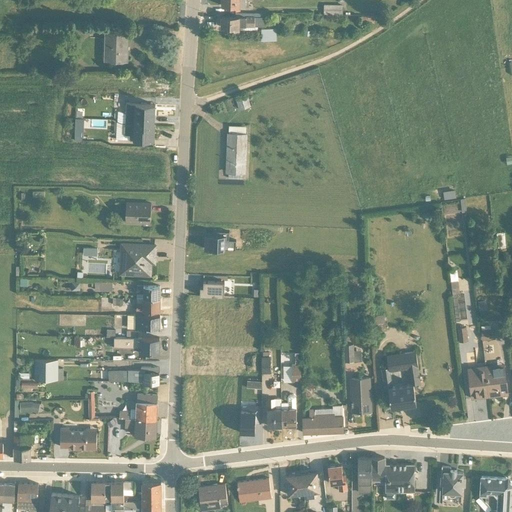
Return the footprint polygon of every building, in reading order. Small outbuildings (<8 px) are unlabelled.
[(342,12),(342,1),(324,1),(323,11),(342,12)] [(222,13),(221,24),(229,24),(229,25),(257,25),(257,22),(265,22),(265,10),(231,9),(231,13),(222,13)] [(104,29),(103,61),(127,61),(128,30),(104,29)] [(246,90),(235,94),(239,106),(250,103),(246,90)] [(118,111),(118,120),(154,121),(155,101),(126,100),(126,111),(118,111)] [(76,117),(75,136),(84,136),(84,117),(76,117)] [(154,129),(154,121),(118,120),(116,120),(116,135),(153,137),(154,129)] [(247,130),(247,129),(246,129),(246,122),(228,122),(228,126),(227,126),(227,129),(225,169),(228,169),(228,174),(243,174),(243,169),(245,170),(247,130)] [(454,186),(443,188),(444,196),(455,194),(454,186)] [(151,200),(126,199),(125,219),(143,220),(143,222),(150,222),(151,200)] [(496,228),(495,228),(495,229),(495,234),(496,234),(497,239),(496,239),(497,249),(499,250),(506,249),(504,228),(503,228),(503,227),(496,228)] [(120,239),(119,271),(151,273),(152,261),(156,261),(156,241),(120,239)] [(455,316),(466,315),(467,315),(463,290),(459,291),(457,266),(448,267),(455,316)] [(225,291),(225,277),(205,277),(205,283),(202,283),(201,291),(225,291)] [(112,278),(95,278),(95,287),(112,287),(112,278)] [(72,279),(72,287),(80,287),(80,279),(72,279)] [(137,281),(136,295),(160,295),(160,282),(137,281)] [(134,301),(134,305),(136,305),(136,307),(142,307),(160,307),(160,295),(136,295),(136,301),(134,301)] [(485,297),(477,298),(478,306),(487,305),(485,297)] [(128,311),(127,324),(151,325),(151,323),(159,323),(160,312),(128,311)] [(465,322),(457,323),(459,337),(467,336),(465,322)] [(481,326),(482,336),(495,334),(493,324),(481,326)] [(114,334),(114,343),(141,344),(141,350),(150,350),(150,348),(159,348),(159,335),(137,334),(126,334),(114,334)] [(362,345),(355,345),(355,339),(346,339),(345,356),(362,356),(362,345)] [(420,378),(415,347),(386,351),(388,363),(381,365),(384,383),(388,383),(391,403),(416,399),(413,380),(420,379),(420,378)] [(261,353),(262,370),(270,369),(270,353),(268,353),(268,348),(262,348),(262,353),(261,353)] [(284,378),(292,378),(301,378),(300,349),(295,349),(295,361),(292,361),(292,362),(283,363),(284,378)] [(59,364),(59,355),(35,356),(36,376),(65,375),(64,364),(59,364)] [(489,392),(507,389),(502,359),(485,361),(489,392)] [(489,392),(485,361),(467,363),(471,394),(489,392)] [(141,366),(109,366),(109,377),(144,378),(144,380),(159,380),(159,369),(158,369),(158,363),(141,363),(141,366)] [(370,373),(350,373),(351,408),(353,408),(353,410),(355,411),(358,411),(361,408),(361,407),(372,407),(370,373)] [(119,406),(119,413),(157,415),(157,391),(137,390),(137,397),(136,397),(136,405),(131,405),(130,407),(119,406)] [(282,421),(296,421),(296,392),(293,390),(289,390),(287,392),(287,398),(282,398),(282,421)] [(275,394),(267,394),(268,422),(282,421),(281,394),(275,395),(275,394)] [(38,409),(40,400),(32,398),(20,399),(21,408),(30,407),(38,409)] [(302,413),(302,430),(343,428),(343,411),(342,411),(341,401),(332,401),(332,404),(309,405),(309,413),(302,413)] [(240,428),(262,428),(262,406),(241,405),(240,428)] [(156,415),(125,414),(125,423),(135,424),(135,431),(155,432),(156,415)] [(116,420),(113,415),(107,419),(110,423),(116,420)] [(21,417),(14,417),(14,455),(31,455),(30,438),(38,438),(38,429),(30,430),(30,426),(24,421),(21,421),(21,417)] [(69,423),(60,423),(60,443),(69,443),(69,446),(96,446),(96,424),(86,424),(86,426),(69,426),(69,423)] [(358,453),(358,489),(371,487),(371,453),(358,453)] [(395,488),(414,488),(414,460),(384,460),(384,453),(371,453),(371,475),(385,476),(385,488),(386,488),(386,495),(395,495),(395,488)] [(341,460),(328,462),(330,480),(337,479),(339,487),(347,485),(345,469),(343,469),(341,460)] [(455,491),(455,489),(462,489),(462,481),(465,481),(465,472),(463,472),(463,467),(450,467),(450,462),(441,462),(441,471),(440,471),(439,480),(442,480),(441,488),(448,488),(448,490),(450,492),(453,492),(455,491)] [(301,469),(303,489),(304,495),(314,494),(313,488),(319,487),(317,466),(301,469)] [(285,471),(288,491),(303,489),(301,469),(285,471)] [(489,511),(511,511),(511,504),(511,505),(511,490),(511,475),(508,470),(504,473),(481,472),(479,491),(490,503),(489,511)] [(237,477),(239,497),(271,493),(269,473),(237,477)] [(106,499),(105,478),(92,478),(92,495),(86,495),(85,511),(105,511),(105,509),(106,508),(106,499)] [(123,511),(123,478),(105,478),(106,499),(112,500),(112,506),(115,506),(114,511),(123,511)] [(134,478),(123,478),(124,504),(161,504),(161,489),(143,489),(142,497),(129,497),(129,491),(134,491),(134,478)] [(161,489),(161,478),(142,478),(143,489),(161,489)] [(15,480),(4,479),(2,511),(11,511),(12,497),(14,497),(15,480)] [(29,506),(36,506),(38,480),(18,479),(17,504),(29,505),(29,506)] [(201,506),(220,504),(220,500),(227,500),(225,479),(198,483),(199,491),(198,492),(199,498),(200,498),(201,506)] [(49,511),(63,511),(65,490),(51,489),(49,511)] [(78,504),(78,503),(79,491),(65,490),(64,504),(63,511),(77,511),(78,508),(78,504)] [(342,497),(342,506),(352,506),(352,497),(342,497)]
